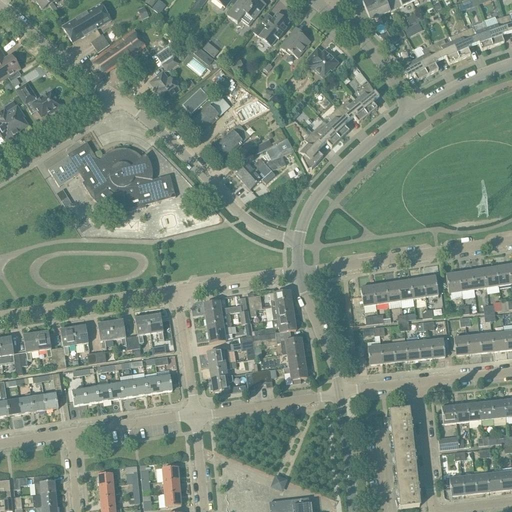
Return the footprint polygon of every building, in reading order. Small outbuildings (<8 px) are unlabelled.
[(56,1),(55,0),(33,0),(42,11),(56,1)] [(231,0),(207,0),(208,1),(208,0),(213,0),(225,9),(231,0)] [(240,20),(249,27),(266,6),(257,0),(252,0),(251,2),(248,0),(238,0),(226,16),(236,25),(240,20)] [(365,24),(380,17),(372,0),(362,5),(363,8),(353,13),(365,24)] [(372,0),(380,17),(396,10),(391,0),(372,0)] [(391,0),(396,10),(412,3),(410,0),(391,0)] [(474,0),(458,6),(460,13),(477,7),(474,0)] [(153,8),(159,13),(165,7),(158,2),(153,8)] [(73,45),(111,22),(101,5),(62,28),(73,45)] [(144,8),(138,10),(143,20),(148,18),(144,8)] [(507,36),(511,34),(511,14),(510,15),(509,17),(502,19),(506,32),(507,36)] [(289,24),(277,15),(273,19),(267,15),(253,34),(270,48),(276,40),(278,41),(287,30),(285,29),(289,24)] [(417,15),(412,17),(415,24),(420,21),(417,15)] [(169,19),(165,24),(171,28),(175,23),(169,19)] [(506,32),(502,19),(495,21),(495,19),(484,23),(484,24),(486,29),(492,48),(504,44),(501,37),(507,36),(506,32)] [(486,29),(484,24),(473,28),(473,29),(467,31),(473,47),(479,45),(481,52),(492,48),(486,29)] [(305,36),(295,29),(280,49),(285,53),(287,51),(298,60),(310,44),(303,38),(305,36)] [(145,48),(134,31),(90,62),(102,77),(110,72),(125,62),(145,48)] [(402,31),(390,38),(383,42),(387,48),(406,37),(402,31)] [(451,43),(459,61),(470,56),(467,50),(473,47),(467,31),(455,36),(457,40),(451,43)] [(379,38),(383,42),(390,38),(389,37),(387,33),(379,38)] [(109,46),(102,36),(90,44),(97,54),(109,46)] [(158,43),(158,44),(158,45),(158,46),(159,47),(160,47),(161,48),(162,48),(163,48),(164,48),(165,47),(166,46),(167,45),(167,43),(166,42),(166,41),(165,40),(164,40),(163,40),(162,40),(161,40),(160,40),(159,41),(158,42),(158,43)] [(186,44),(183,40),(179,42),(177,46),(180,49),(185,48),(186,44)] [(432,46),(440,62),(445,60),(448,66),(459,61),(451,43),(445,46),(443,41),(432,46)] [(208,44),(203,50),(206,53),(211,47),(208,44)] [(158,68),(174,58),(177,56),(170,46),(152,58),(158,68)] [(413,51),(418,60),(427,77),(438,71),(435,65),(440,62),(438,59),(432,46),(423,52),(421,49),(419,48),(413,51)] [(326,58),(316,49),(306,61),(312,67),(310,68),(314,71),(318,71),(324,77),(330,71),(331,72),(337,65),(327,56),(326,58)] [(18,72),(20,71),(11,56),(5,60),(0,51),(0,83),(8,78),(10,83),(21,76),(18,72)] [(212,61),(206,55),(202,60),(209,66),(212,61)] [(179,65),(174,58),(158,68),(162,66),(166,73),(179,65)] [(427,77),(418,60),(411,63),(411,62),(410,62),(410,61),(409,61),(409,60),(408,60),(407,60),(405,61),(399,65),(404,74),(406,77),(407,80),(414,77),(417,83),(427,77)] [(244,71),(240,61),(230,64),(233,74),(244,71)] [(272,68),(268,65),(263,70),(268,74),(272,68)] [(179,92),(170,79),(168,81),(162,74),(150,84),(156,91),(154,92),(164,104),(179,92)] [(362,74),(355,76),(358,85),(365,82),(362,74)] [(16,79),(11,83),(14,88),(20,85),(16,79)] [(37,102),(26,85),(16,92),(19,96),(25,105),(30,102),(41,118),(53,111),(54,113),(61,108),(56,100),(55,101),(51,93),(37,102)] [(372,104),(379,99),(374,94),(369,85),(361,91),(357,94),(360,97),(355,101),(367,117),(377,110),(372,104)] [(200,90),(182,107),(191,116),(209,99),(200,90)] [(230,108),(219,97),(188,125),(199,137),(230,108)] [(348,123),(353,119),(358,125),(367,117),(355,101),(350,106),(347,102),(337,110),(346,120),(348,123)] [(257,102),(236,113),(241,124),(268,110),(257,102)] [(18,132),(27,127),(22,120),(24,119),(18,110),(17,108),(7,114),(5,111),(0,113),(0,133),(1,134),(6,143),(14,138),(11,134),(17,131),(18,132)] [(348,123),(346,120),(337,110),(328,119),(331,122),(327,126),(324,123),(323,123),(340,141),(349,133),(344,127),(348,123)] [(322,149),(327,144),(331,149),(340,141),(323,123),(309,136),(319,146),(322,149)] [(249,138),(239,127),(236,128),(219,144),(212,151),(223,162),(230,155),(249,138)] [(322,149),(319,146),(309,136),(304,142),(308,145),(300,154),(304,158),(301,160),(307,173),(308,173),(308,172),(311,171),(323,158),(318,154),(322,149)] [(273,147),(265,151),(271,163),(282,158),(294,153),(287,141),(287,140),(273,147)] [(269,141),(253,149),(256,154),(257,155),(265,151),(273,147),(269,141)] [(82,184),(91,198),(92,200),(94,202),(95,204),(97,205),(99,207),(101,208),(103,209),(106,211),(108,212),(110,212),(113,213),(115,214),(118,214),(120,214),(123,214),(125,214),(128,214),(130,213),(146,209),(145,207),(175,198),(170,177),(169,177),(154,181),(152,180),(152,178),(152,176),(152,174),(152,172),(152,170),(151,168),(151,167),(150,165),(149,163),(148,161),(147,159),(146,158),(145,156),(142,159),(141,157),(139,156),(138,155),(137,154),(135,153),(134,152),(132,152),(130,151),(129,151),(127,150),(126,153),(121,152),(121,150),(119,150),(117,150),(115,150),(114,151),(112,151),(110,152),(109,153),(107,154),(106,155),(104,156),(103,157),(102,158),(101,160),(99,161),(96,159),(86,144),(67,156),(68,158),(48,171),(59,188),(79,175),(84,183),(82,184)] [(286,167),(282,158),(271,163),(265,165),(256,174),(255,173),(242,183),(250,192),(262,181),(258,177),(262,173),(266,177),(271,173),(286,167)] [(256,174),(265,165),(260,160),(251,168),(247,165),(243,169),(235,175),(242,183),(255,173),(256,174)] [(56,195),(61,202),(66,198),(62,192),(56,195)] [(496,269),(498,288),(511,286),(508,267),(496,269)] [(486,290),(498,288),(496,269),(483,271),(486,290)] [(471,273),(474,292),(486,290),(483,271),(471,273)] [(474,292),(471,273),(458,274),(461,294),(474,292)] [(449,296),(461,294),(458,274),(446,276),(449,296)] [(422,280),(425,299),(438,297),(435,278),(422,280)] [(413,301),(425,299),(422,280),(410,282),(413,301)] [(398,284),(400,303),(413,301),(410,282),(398,284)] [(388,305),(400,303),(398,284),(385,286),(388,305)] [(376,307),(388,305),(385,286),(373,287),(376,307)] [(363,309),(376,307),(373,287),(360,289),(363,309)] [(271,309),(292,306),(290,293),(273,295),(275,302),(270,303),(271,309)] [(250,312),(256,311),(262,310),(260,296),(254,297),(253,294),(247,295),(250,312)] [(205,319),(229,315),(239,314),(247,313),(245,299),(239,300),(240,308),(220,311),(219,303),(203,306),(205,319)] [(294,319),(292,306),(271,309),(273,322),(277,321),(294,319)] [(249,325),(247,313),(239,314),(241,326),(249,325)] [(205,319),(207,332),(223,330),(231,328),(229,315),(205,319)] [(147,318),(150,336),(158,335),(159,342),(164,342),(160,316),(147,318)] [(365,327),(378,325),(377,317),(364,319),(365,327)] [(137,337),(132,338),(133,351),(135,359),(141,358),(139,350),(139,345),(143,345),(142,337),(150,336),(147,318),(135,320),(137,337)] [(294,319),(277,321),(279,334),(296,332),(294,319)] [(112,334),(113,341),(120,340),(122,348),(126,347),(127,352),(133,351),(132,338),(125,339),(123,322),(110,324),(112,334)] [(113,341),(112,334),(110,324),(97,326),(101,351),(106,350),(105,343),(113,341)] [(73,329),(76,347),(83,346),(84,354),(89,353),(85,328),(73,329)] [(207,332),(209,345),(219,344),(225,343),(224,336),(232,335),(231,328),(223,330),(207,332)] [(68,348),(76,347),(73,329),(60,331),(62,349),(57,350),(60,371),(66,370),(64,357),(69,356),(68,348)] [(252,336),(253,343),(276,339),(275,333),(264,335),(263,330),(255,332),(256,335),(252,336)] [(430,342),(432,361),(445,359),(442,336),(435,337),(434,331),(429,332),(430,342)] [(35,335),(37,344),(38,353),(46,352),(47,359),(52,359),(54,371),(60,371),(57,350),(51,350),(48,333),(35,335)] [(506,353),(504,334),(491,336),(493,354),(506,353)] [(37,344),(35,335),(23,337),(25,354),(19,355),(21,368),(27,367),(26,363),(31,362),(30,354),(38,353),(37,344)] [(252,336),(247,337),(239,338),(240,345),(253,343),(252,336)] [(481,355),(493,354),(491,336),(479,337),(481,355)] [(466,338),(468,357),(481,355),(479,337),(466,338)] [(456,358),(468,357),(466,338),(454,340),(456,358)] [(23,376),(21,368),(19,355),(13,356),(11,339),(0,340),(0,352),(2,366),(14,365),(16,377),(23,376)] [(254,349),(261,348),(281,345),(281,343),(280,339),(276,339),(253,343),(254,349)] [(283,356),(287,356),(303,353),(301,340),(281,343),(281,345),(283,356)] [(417,344),(419,362),(432,361),(430,342),(417,344)] [(253,343),(240,345),(240,350),(241,351),(245,351),(247,362),(256,360),(254,349),(253,343)] [(405,345),(407,363),(419,362),(417,344),(405,345)] [(393,346),(395,365),(407,363),(405,345),(393,346)] [(382,366),(395,365),(393,346),(380,348),(382,366)] [(166,355),(164,347),(152,349),(153,357),(166,355)] [(382,366),(380,348),(367,349),(369,368),(382,366)] [(207,354),(209,368),(230,364),(228,351),(207,354)] [(96,355),(97,365),(106,364),(104,353),(96,355)] [(289,369),(305,366),(303,353),(287,356),(289,369)] [(88,366),(97,365),(96,355),(87,356),(88,366)] [(167,359),(154,360),(155,367),(168,366),(167,359)] [(230,364),(209,368),(211,380),(227,378),(226,372),(231,371),(230,364)] [(307,380),(305,366),(289,369),(283,370),(284,376),(290,375),(291,382),(292,386),(301,385),(300,381),(307,380)] [(264,373),(266,386),(272,385),(271,380),(276,379),(275,371),(270,372),(264,373)] [(260,387),(266,386),(265,381),(264,373),(264,372),(258,373),(257,373),(260,387)] [(254,388),(252,374),(246,375),(248,389),(254,388)] [(60,387),(59,375),(52,376),(54,388),(60,387)] [(40,378),(41,382),(41,386),(42,386),(41,383),(49,382),(49,377),(40,378)] [(213,394),(219,393),(220,397),(229,395),(229,391),(228,384),(233,383),(232,377),(227,378),(211,380),(211,386),(210,386),(211,392),(212,392),(213,394)] [(41,382),(40,378),(32,379),(33,385),(35,384),(36,387),(41,386),(41,382)] [(157,380),(159,394),(172,392),(170,378),(157,380)] [(159,394),(157,380),(145,382),(147,396),(159,394)] [(147,396),(145,382),(133,384),(135,398),(147,396)] [(0,418),(9,418),(6,403),(3,384),(0,384),(0,397),(1,404),(0,404),(0,418)] [(83,385),(84,391),(86,406),(98,404),(96,389),(95,390),(94,384),(83,385)] [(135,398),(133,384),(121,385),(123,400),(135,398)] [(121,385),(108,387),(111,402),(123,400),(121,385)] [(111,402),(108,387),(96,389),(98,404),(111,402)] [(86,406),(84,391),(71,393),(74,408),(86,406)] [(19,401),(21,416),(33,414),(31,399),(30,395),(25,396),(25,400),(19,401)] [(43,397),(45,412),(58,410),(56,395),(43,397)] [(33,414),(45,412),(43,397),(31,399),(33,414)] [(9,418),(21,416),(19,401),(6,403),(9,418)] [(504,403),(500,403),(500,401),(491,402),(493,421),(506,420),(504,403)] [(491,402),(483,403),(483,405),(479,405),(481,422),(493,421),(491,402)] [(466,405),(466,407),(468,424),(481,422),(479,405),(474,406),(474,404),(466,405)] [(455,412),(456,425),(468,424),(466,407),(466,405),(458,406),(458,407),(454,408),(455,412)] [(443,426),(456,425),(454,408),(450,408),(449,407),(441,407),(442,415),(443,421),(443,426)] [(408,411),(387,413),(387,414),(389,414),(393,446),(412,444),(408,411)] [(458,450),(459,450),(458,442),(457,442),(457,438),(438,441),(439,453),(458,451),(458,450)] [(415,475),(412,444),(393,446),(396,477),(415,475)] [(142,485),(149,484),(148,473),(151,472),(150,468),(140,469),(142,485)] [(138,485),(136,469),(125,470),(125,476),(131,475),(132,485),(138,485)] [(162,470),(163,483),(179,482),(177,469),(162,470)] [(511,491),(511,477),(511,473),(499,475),(501,493),(511,491)] [(99,488),(113,487),(112,475),(98,477),(99,488)] [(419,508),(415,475),(396,477),(400,509),(398,510),(419,508)] [(501,493),(499,475),(487,476),(489,494),(501,493)] [(489,494),(487,476),(474,477),(476,496),(489,494)] [(35,497),(55,495),(54,483),(49,483),(49,477),(33,479),(35,497)] [(474,477),(462,479),(464,497),(476,496),(474,477)] [(451,498),(464,497),(462,479),(449,480),(451,498)] [(27,485),(27,480),(13,481),(14,491),(20,491),(20,486),(27,485)] [(0,492),(10,491),(9,481),(0,482),(0,492)] [(179,482),(163,483),(164,496),(180,495),(179,482)] [(100,500),(114,499),(113,487),(99,488),(100,500)] [(127,489),(128,497),(133,497),(139,496),(138,488),(127,489)] [(35,509),(56,506),(55,495),(35,497),(32,497),(33,509),(35,509)] [(181,507),(180,495),(164,496),(165,509),(181,507)] [(151,511),(150,497),(142,498),(143,511),(151,511)] [(22,510),(21,498),(14,499),(15,511),(22,510)] [(101,511),(115,510),(114,499),(100,500),(101,511)] [(10,511),(12,511),(11,500),(3,501),(4,511),(10,511)] [(309,511),(308,500),(269,504),(269,511),(309,511)]
